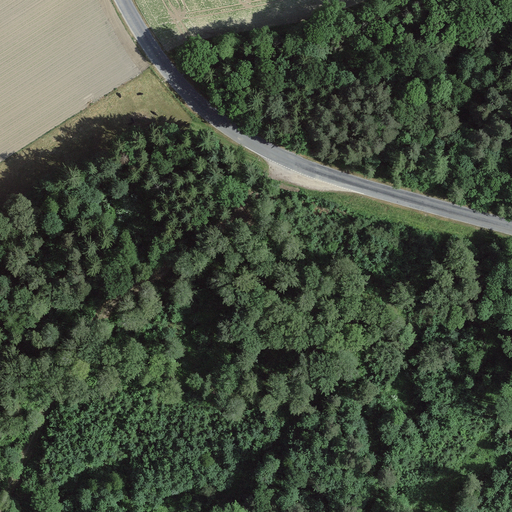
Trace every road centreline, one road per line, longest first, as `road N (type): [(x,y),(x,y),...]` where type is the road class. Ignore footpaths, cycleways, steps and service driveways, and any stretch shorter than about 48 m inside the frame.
road 1 (tertiary): [(124,0),(152,54),(223,132),(336,186),(511,231)]
road 2 (track): [(2,511),(95,316),(229,217),(287,162)]
